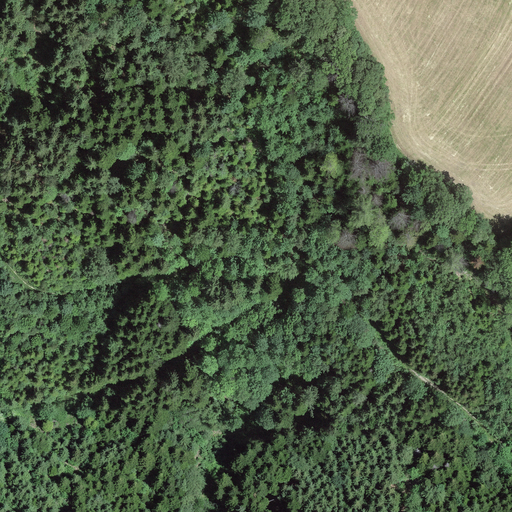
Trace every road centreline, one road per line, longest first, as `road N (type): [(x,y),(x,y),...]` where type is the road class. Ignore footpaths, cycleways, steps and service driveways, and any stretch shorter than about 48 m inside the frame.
road 1 (track): [(511,456),(404,362),(352,301),(312,277),(231,257),(67,295),(47,293),(0,255)]
road 2 (track): [(0,407),(98,386),(260,295)]
